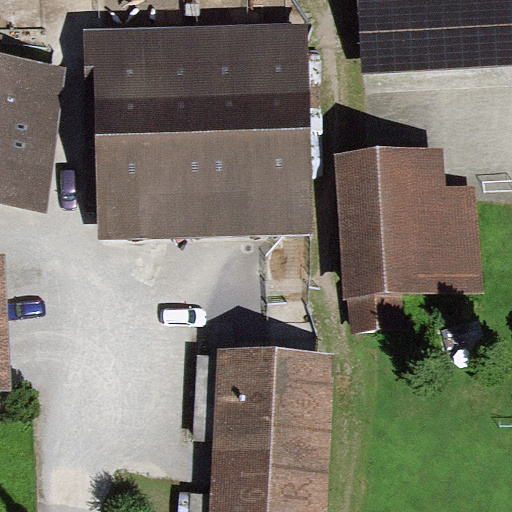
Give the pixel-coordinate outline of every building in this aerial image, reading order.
[(511,0),(355,0),(359,68),(511,61),(511,0)] [(93,237),(309,232),(304,24),(88,29),(93,237)] [(70,78),(0,66),(0,212),(49,220),(70,78)] [(444,148),(335,154),(346,328),(404,325),(403,299),(487,294),(480,181),(446,183),(444,148)] [(0,403),(13,403),(7,270),(0,270),(0,403)] [(326,511),(334,356),(220,350),(211,511),(326,511)]
